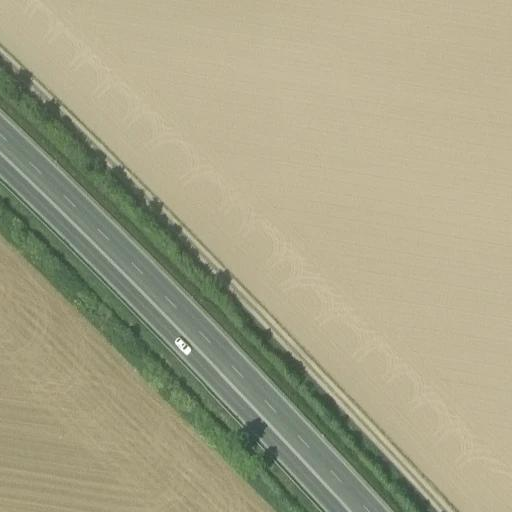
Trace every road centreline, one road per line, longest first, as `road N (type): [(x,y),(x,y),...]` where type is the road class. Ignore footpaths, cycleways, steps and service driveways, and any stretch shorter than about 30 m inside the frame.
road 1 (track): [(0,60),(446,511)]
road 2 (trunk): [(0,147),(356,511)]
